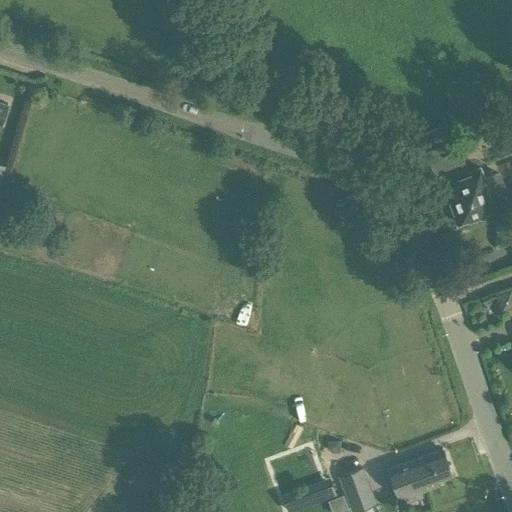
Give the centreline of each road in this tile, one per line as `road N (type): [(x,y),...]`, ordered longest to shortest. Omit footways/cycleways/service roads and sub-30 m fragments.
road 1 (unclassified): [(511,489),(432,271),(394,207),(347,164)]
road 2 (unclassified): [(0,52),(244,133),(325,151)]
road 3 (unclassified): [(198,0),(233,74),(325,151)]
